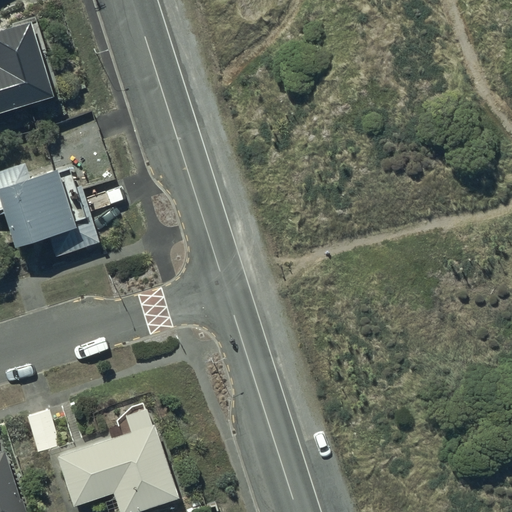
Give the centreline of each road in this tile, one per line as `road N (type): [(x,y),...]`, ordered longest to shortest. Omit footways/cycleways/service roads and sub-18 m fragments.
road 1 (residential): [(134,0),(225,288)]
road 2 (residential): [(225,288),(0,359)]
road 3 (residential): [(225,288),(297,511)]
